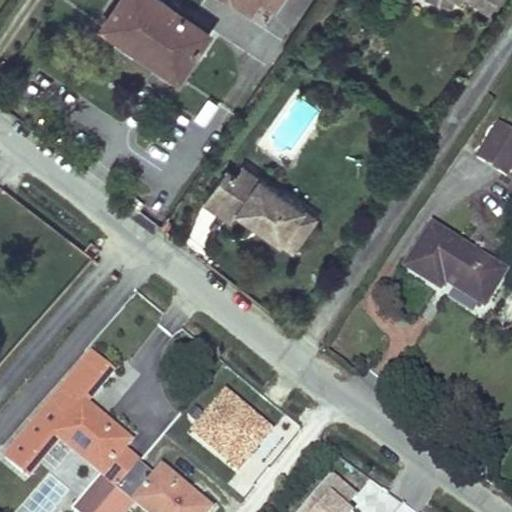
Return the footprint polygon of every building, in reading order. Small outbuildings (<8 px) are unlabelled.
[(208,33),(160,0),(121,0),(104,24),(179,76),(208,33)] [(262,25),(279,0),(241,0),(236,8),(262,25)] [(468,0),(487,12),(494,0),(468,0)] [(194,117),(207,123),(218,102),(205,96),(194,117)] [(506,178),(511,168),(511,133),(498,124),(476,157),(506,178)] [(250,187),(259,174),(242,163),(233,176),(250,187)] [(303,206),(259,174),(250,187),(233,176),(225,170),(203,201),(230,220),(237,209),(253,221),(256,216),(263,221),(260,225),(280,239),(303,206)] [(303,206),(280,239),(291,247),(315,214),(303,206)] [(263,221),(256,216),(253,221),(260,225),(263,221)] [(507,274),(433,227),(407,268),(440,290),(447,280),(454,283),(452,287),(485,307),(507,274)] [(102,389),(117,372),(95,353),(80,370),(102,389)] [(87,406),(102,389),(80,370),(65,387),(87,406)] [(65,387),(4,457),(29,479),(61,441),(101,475),(71,511),(96,511),(137,464),(124,453),(132,443),(87,406),(65,387)] [(272,430),(223,392),(193,431),(242,468),(272,430)] [(154,477),(137,464),(96,511),(128,511),(136,503),(145,511),(207,511),(211,508),(162,467),(154,477)] [(349,511),(361,495),(330,475),(304,511),(349,511)]
